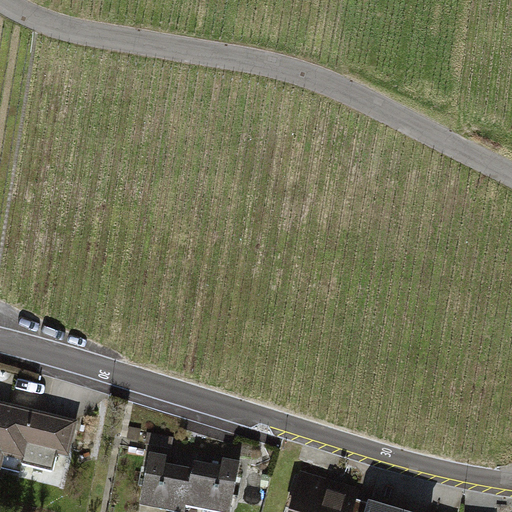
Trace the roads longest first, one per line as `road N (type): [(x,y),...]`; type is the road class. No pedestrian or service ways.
road 1 (residential): [(511,170),(342,88),(261,60),(40,21),(3,0)]
road 2 (residential): [(0,338),(448,474),(511,484)]
